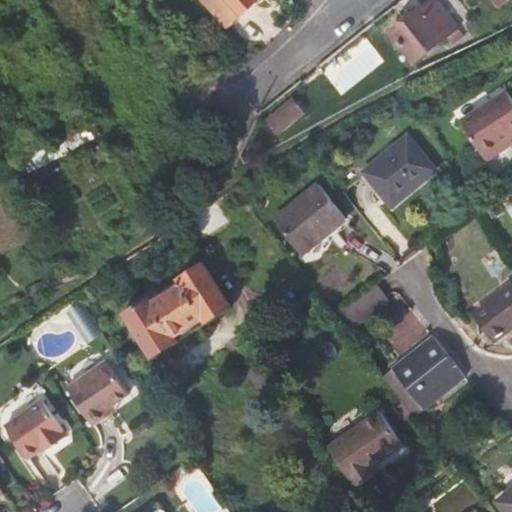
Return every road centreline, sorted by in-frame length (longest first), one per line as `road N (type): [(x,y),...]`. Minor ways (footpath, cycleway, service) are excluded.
road 1 (residential): [(511,417),(407,280)]
road 2 (residential): [(351,0),(231,103)]
